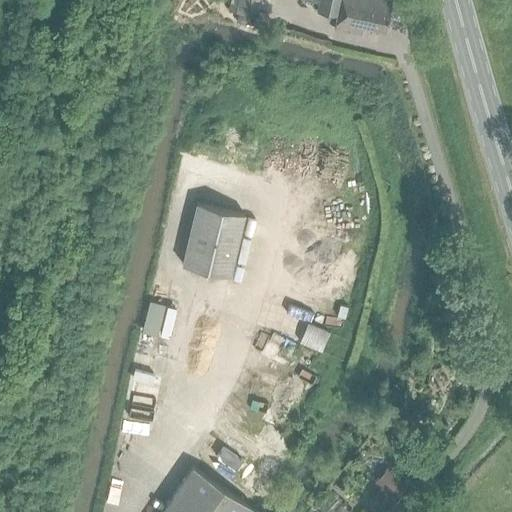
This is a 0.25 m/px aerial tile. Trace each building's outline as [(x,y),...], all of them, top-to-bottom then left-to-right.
[(235,14),(258,18),(261,0),(237,0),(236,11),(235,14)] [(318,0),(318,3),(316,12),(337,16),(340,0),(318,0)] [(383,0),(340,0),(337,16),(334,29),(361,35),(363,27),(386,31),(392,2),(383,0)] [(244,214),(197,202),(182,264),(229,275),(244,214)] [(165,304),(151,301),(143,332),(157,336),(165,304)] [(311,320),(303,340),(327,350),(335,330),(311,320)] [(134,414),(153,419),(158,400),(139,396),(134,414)] [(239,467),(246,457),(226,444),(220,454),(239,467)] [(248,511),(252,507),(193,466),(160,511),(248,511)] [(377,490),(391,503),(406,486),(393,474),(377,490)]
